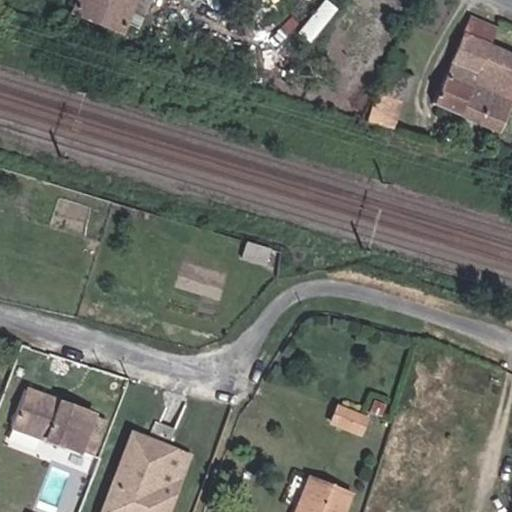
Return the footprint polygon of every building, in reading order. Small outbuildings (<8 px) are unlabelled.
[(90,0),(87,11),(141,29),(151,0),(90,0)] [(445,109),(511,135),(511,53),(500,50),(506,33),(482,24),(445,109)] [(416,107),(423,108),(434,83),(409,72),(399,97),(391,96),(379,122),(408,130),(416,107)] [(18,420),(85,446),(100,408),(32,382),(18,420)] [(374,407),(390,413),(394,400),(378,394),(374,407)] [(367,431),(372,416),(347,406),(343,421),(367,431)] [(13,428),(8,441),(64,462),(69,449),(13,428)] [(112,510),(117,511),(170,511),(193,455),(141,434),(112,510)] [(305,511),(348,511),(356,494),(318,479),(305,511)]
